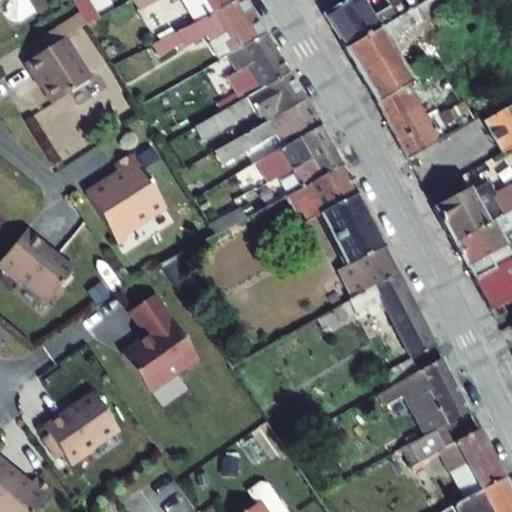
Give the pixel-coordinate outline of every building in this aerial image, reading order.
[(95,20),(82,0),(73,0),(72,1),(87,26),(95,20)] [(138,11),(157,0),(133,0),(132,0),(138,11)] [(205,36),(220,61),(226,58),(265,36),(242,0),(241,0),(194,24),(152,47),(158,57),(182,43),(185,48),(205,36)] [(181,0),(194,24),(241,0),(170,0),(173,4),(181,0)] [(418,7),(413,0),(384,0),(389,8),(372,18),(361,0),(348,0),(323,15),(344,50),(416,8),(418,7)] [(416,8),(424,21),(439,12),(432,0),(429,0),(418,7),(416,8)] [(424,21),(416,8),(344,50),(364,83),(400,62),(388,42),(424,21)] [(265,36),(226,58),(232,66),(218,75),(222,82),(228,79),(237,94),(227,99),(216,105),(221,113),(289,74),(265,36)] [(90,80),(63,39),(23,65),(32,78),(34,77),(52,104),(90,80)] [(404,69),(422,59),(418,52),(400,62),(404,69)] [(400,62),(364,83),(376,104),(408,86),(423,77),(430,73),(422,59),(404,69),(400,62)] [(433,80),(430,73),(423,77),(427,84),(433,80)] [(262,126),(304,101),(289,74),(221,113),(194,128),(201,142),(253,112),(262,126)] [(219,84),(227,99),(237,94),(228,79),(222,82),(219,84)] [(408,86),(376,104),(387,123),(419,105),(408,86)] [(273,135),(281,149),(321,128),(304,101),(262,126),(214,153),(221,165),(273,135)] [(433,132),(468,112),(463,103),(440,116),(429,123),(397,141),(407,160),(439,142),(433,132)] [(419,105),(387,123),(397,141),(429,123),(425,117),(419,105)] [(511,105),(483,123),(501,154),(511,147),(511,105)] [(440,116),(437,110),(425,117),(429,123),(440,116)] [(333,149),(321,128),(281,149),(255,164),(266,184),(277,178),(333,149)] [(277,178),(288,196),(343,167),(333,149),(277,178)] [(166,207),(131,154),(112,166),(120,179),(110,186),(107,182),(85,196),(113,240),(122,235),(166,207)] [(398,274),(343,167),(288,196),(285,198),(300,227),(320,217),(346,269),(340,271),(354,299),(398,274)] [(453,244),(511,210),(511,185),(499,193),(503,200),(494,204),(481,211),(469,190),(466,191),(459,179),(427,197),(453,244)] [(503,200),(499,193),(491,197),(494,204),(503,200)] [(511,210),(453,244),(474,282),(511,260),(511,210)] [(239,211),(210,226),(215,235),(244,220),(239,211)] [(48,248),(27,230),(0,263),(0,268),(19,284),(22,281),(47,302),(73,271),(47,250),(48,248)] [(126,242),(122,235),(113,240),(117,247),(126,242)] [(511,260),(474,282),(489,312),(511,299),(511,260)] [(384,375),(392,388),(419,372),(412,360),(436,347),(398,274),(354,299),(348,302),(354,314),(367,308),(371,317),(385,310),(411,360),(384,375)] [(116,283),(106,275),(97,286),(107,294),(116,283)] [(122,355),(149,394),(199,360),(155,296),(130,313),(147,338),(122,355)] [(322,330),(354,314),(348,302),(317,320),(322,330)] [(415,423),(423,438),(449,425),(456,421),(470,414),(442,359),(419,372),(392,388),(379,396),(385,407),(402,397),(406,395),(420,420),(415,423)] [(63,456),(71,468),(93,453),(89,447),(103,438),(111,439),(114,422),(94,393),(76,405),(77,407),(66,414),(65,413),(44,427),(49,435),(63,456)] [(402,397),(415,423),(420,420),(406,395),(402,397)] [(458,442),(465,439),(456,421),(449,425),(458,442)] [(114,422),(111,439),(121,432),(114,422)] [(466,465),(481,493),(505,480),(479,431),(465,439),(458,442),(449,425),(423,438),(402,449),(411,468),(440,452),(451,473),(466,465)] [(57,460),(63,456),(49,435),(43,440),(57,460)] [(259,468),(271,459),(258,440),(246,449),(259,468)] [(221,474),(236,475),(236,460),(222,460),(221,474)] [(19,478),(0,462),(0,511),(35,511),(52,492),(36,479),(26,490),(16,482),(19,478)] [(466,465),(451,473),(466,500),(481,493),(466,465)] [(511,511),(511,493),(505,480),(481,493),(466,500),(444,511),(511,511)] [(284,511),(266,486),(259,484),(247,493),(256,505),(245,511),(284,511)]
